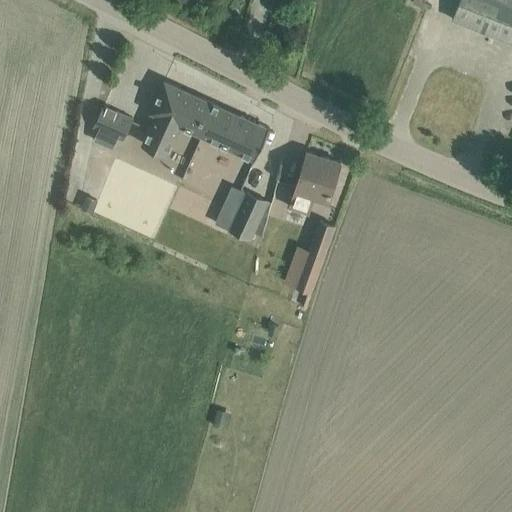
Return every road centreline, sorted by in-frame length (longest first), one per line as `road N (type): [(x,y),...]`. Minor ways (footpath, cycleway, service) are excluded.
road 1 (tertiary): [(511,196),(376,139),(101,0)]
road 2 (unknown): [(385,142),(429,53),(453,39),(492,58),(499,70),(466,177)]
